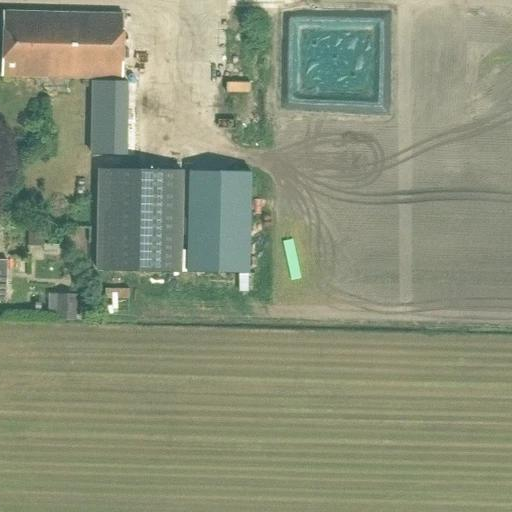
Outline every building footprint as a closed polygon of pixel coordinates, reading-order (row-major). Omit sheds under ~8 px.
[(122,80),(123,63),(122,63),(123,33),(123,16),(3,13),(2,77),(95,79),(94,132),(115,132),(116,80),(122,80)] [(180,274),(182,171),(100,170),(98,272),(180,274)] [(248,273),(250,171),(189,171),(186,273),(248,273)] [(247,273),(238,273),(238,291),(247,292),(247,273)] [(57,320),(75,321),(76,297),(58,296),(57,320)]
